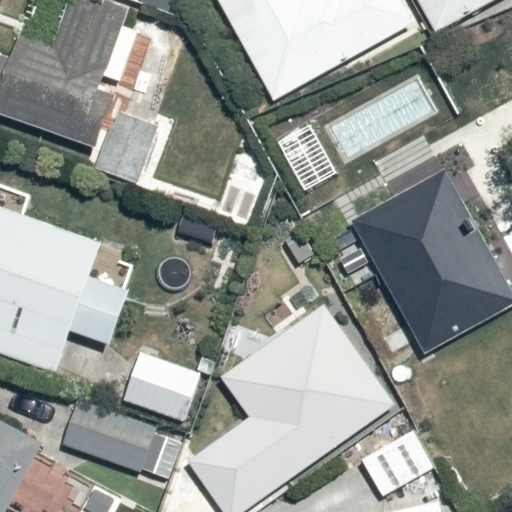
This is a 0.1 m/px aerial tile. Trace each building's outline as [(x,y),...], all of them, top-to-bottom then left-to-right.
[(0,117),(95,151),(114,97),(100,92),(127,10),(96,0),(71,0),(55,46),(20,34),(11,62),(0,57),(0,117)] [(224,0),(258,64),(278,54),(295,87),(417,23),(405,0),(224,0)] [(421,0),(438,32),(500,0),(421,0)] [(511,287),(448,170),(351,223),(424,358),(511,309),(511,287)] [(102,248),(0,208),(0,353),(58,375),(102,248)] [(189,464),(221,511),(248,511),(396,408),(326,307),(224,381),(252,419),(189,464)] [(214,366),(145,345),(129,398),(183,415),(188,398),(203,403),(214,366)] [(82,394),(64,443),(145,471),(162,422),(82,394)] [(0,511),(8,511),(45,443),(0,419),(0,511)] [(360,452),(386,491),(427,465),(402,426),(360,452)]
